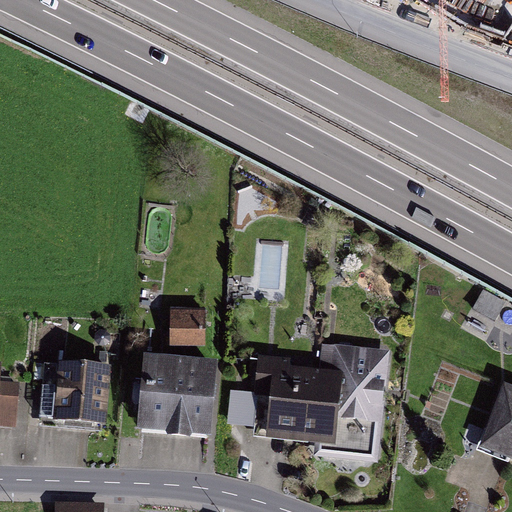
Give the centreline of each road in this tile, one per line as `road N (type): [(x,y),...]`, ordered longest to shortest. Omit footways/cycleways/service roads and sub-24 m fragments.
road 1 (motorway): [(18,0),(511,254)]
road 2 (motorway): [(511,187),(153,0)]
road 3 (tertiary): [(270,511),(174,489),(0,482)]
road 4 (tertiary): [(317,0),(511,78)]
